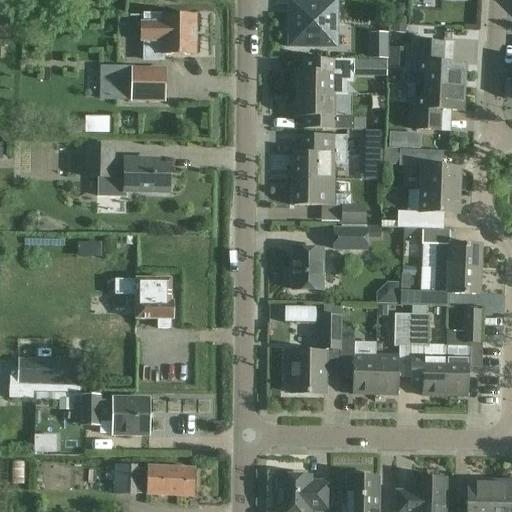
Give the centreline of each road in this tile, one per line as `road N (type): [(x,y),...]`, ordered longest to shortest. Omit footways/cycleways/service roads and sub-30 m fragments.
road 1 (tertiary): [(246,441),(246,0)]
road 2 (residential): [(509,439),(246,441)]
road 3 (residential): [(491,145),(500,0)]
